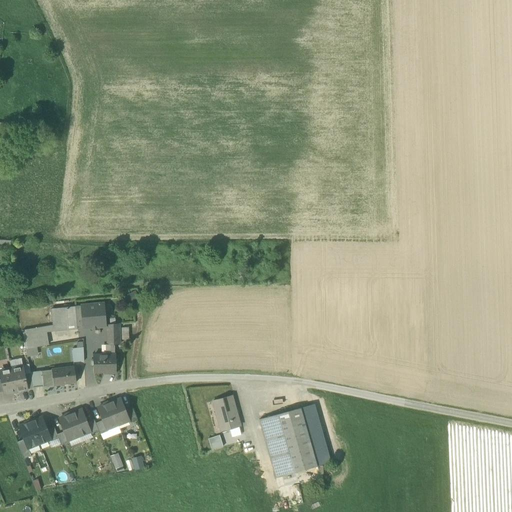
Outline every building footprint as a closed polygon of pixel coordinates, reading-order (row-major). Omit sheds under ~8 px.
[(91,326),(91,327),(105,326),(103,304),(81,306),(83,326),(83,327),(91,326)] [(66,308),(68,330),(77,329),(77,327),(83,326),(81,306),(75,306),(75,307),(66,308)] [(53,325),(53,331),(68,330),(66,308),(51,309),(53,325)] [(22,330),(24,340),(46,336),(46,332),(45,327),(22,330)] [(119,344),(119,330),(108,331),(107,331),(108,344),(108,345),(115,344),(119,344)] [(47,345),(46,336),(24,340),(26,349),(47,345)] [(106,344),(107,355),(115,355),(115,344),(108,345),(108,344),(106,344)] [(73,363),(84,362),(84,350),(72,351),(73,363)] [(115,355),(107,355),(93,355),(94,372),(103,372),(103,373),(116,373),(115,355)] [(23,366),(11,369),(16,392),(27,389),(25,377),(23,366)] [(74,367),(51,370),(53,385),(76,382),(74,367)] [(4,394),(16,392),(11,369),(0,370),(0,374),(1,380),(3,392),(4,394)] [(43,387),(53,385),(51,370),(41,371),(43,387)] [(30,373),(31,376),(33,388),(43,387),(41,371),(30,373)] [(33,388),(31,376),(25,377),(27,389),(33,388)] [(216,415),(221,431),(240,426),(232,396),(215,400),(219,414),(216,415)] [(120,398),(109,403),(118,425),(128,421),(129,421),(125,411),(120,398)] [(107,429),(118,425),(109,403),(98,407),(103,420),(107,430),(107,429)] [(313,404),(300,408),(317,466),(330,462),(313,404)] [(128,421),(129,423),(137,420),(133,408),(125,411),(129,421),(128,421)] [(275,478),(317,466),(300,408),(259,419),(275,478)] [(82,409),(70,414),(79,436),(90,432),(87,422),(82,409)] [(69,440),(79,436),(70,414),(59,418),(64,431),(68,440),(69,440)] [(42,417),(30,422),(39,444),(50,440),(51,439),(47,430),(42,417)] [(91,434),(98,431),(96,423),(94,419),(87,422),(90,432),(91,434)] [(103,420),(96,423),(98,431),(100,434),(108,431),(107,429),(107,430),(103,420)] [(28,448),(39,444),(30,422),(19,426),(24,439),(28,449),(28,448)] [(51,442),(59,439),(57,434),(54,427),(47,430),(51,439),(50,440),(51,442)] [(64,431),(57,434),(59,439),(61,445),(69,442),(69,440),(68,440),(64,431)] [(207,440),(210,451),(222,448),(220,437),(207,440)] [(17,442),(24,459),(31,456),(28,448),(28,449),(24,439),(17,442)] [(110,455),(116,472),(124,469),(119,452),(110,455)] [(138,456),(131,457),(133,469),(140,468),(138,456)]
